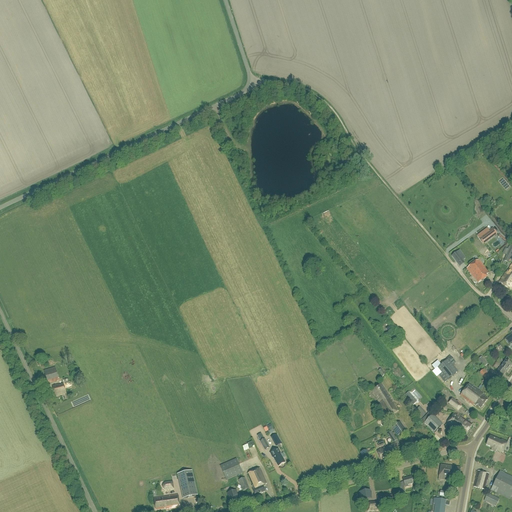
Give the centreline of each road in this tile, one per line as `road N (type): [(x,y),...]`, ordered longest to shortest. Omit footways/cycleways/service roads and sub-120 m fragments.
road 1 (unclassified): [(0,208),(249,87),(225,0)]
road 2 (unclassified): [(252,511),(471,449)]
road 3 (unclassified): [(95,511),(0,312)]
